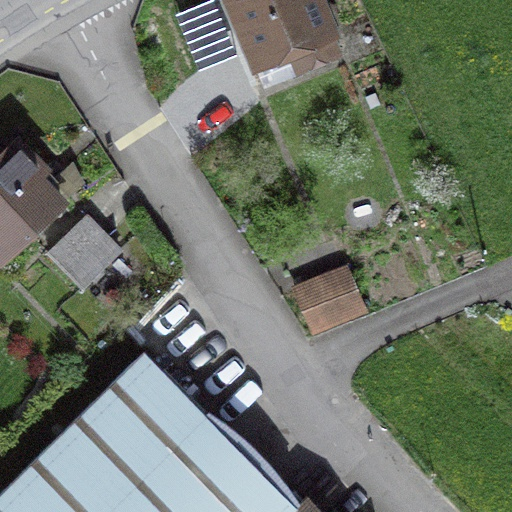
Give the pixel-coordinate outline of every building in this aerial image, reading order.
[(321,0),(225,0),(250,66),(334,34),(321,0)] [(78,199),(17,140),(0,157),(0,270),(4,275),(78,199)] [(119,255),(86,223),(47,263),(81,296),(119,255)] [(348,271),(294,293),(313,341),(367,319),(348,271)] [(0,511),(226,511),(161,446),(220,388),(168,335),(0,500),(0,511)] [(316,511),(304,500),(292,511),(316,511)]
